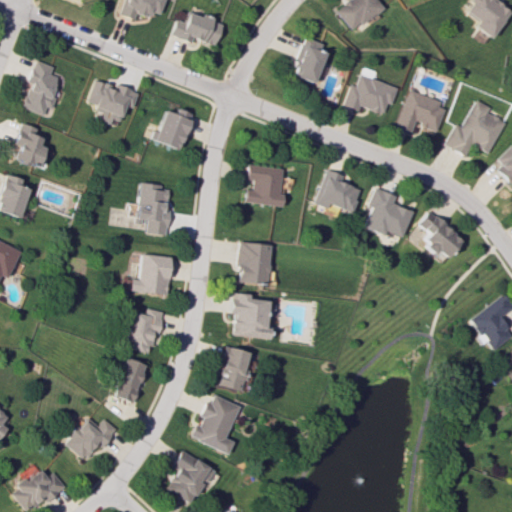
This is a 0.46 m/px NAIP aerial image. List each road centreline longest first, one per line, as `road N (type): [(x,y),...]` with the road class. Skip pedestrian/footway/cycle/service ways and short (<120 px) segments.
road 1 (residential): [(0,2),(429,179),(466,201),(511,257)]
road 2 (residential): [(289,0),(258,41),(217,129),(191,323),(172,390),(133,456),(82,511)]
